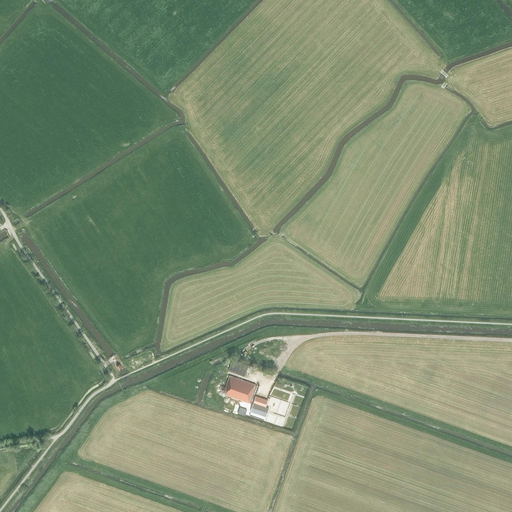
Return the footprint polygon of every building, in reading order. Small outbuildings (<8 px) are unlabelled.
[(235,359),(231,371),(248,377),(252,365),(235,359)] [(253,391),(255,385),(230,376),(225,387),(218,385),(216,390),(220,392),(219,395),(226,398),(227,396),(250,404),(255,391),(253,391)] [(266,417),(269,408),(266,407),(268,400),(256,396),(250,412),(251,412),(265,416),(266,417)] [(268,421),(283,427),(289,410),(285,408),(285,409),(281,408),(279,413),(272,410),(268,421)] [(251,412),(249,416),(263,421),(265,416),(251,412)]
